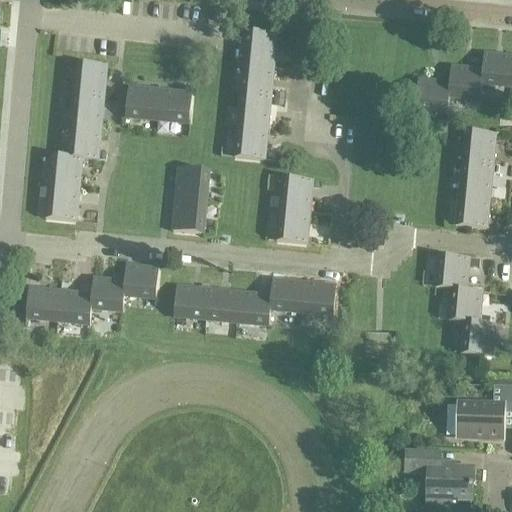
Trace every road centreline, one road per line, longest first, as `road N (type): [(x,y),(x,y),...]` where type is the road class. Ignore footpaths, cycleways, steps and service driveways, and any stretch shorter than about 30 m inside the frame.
road 1 (residential): [(7,241),(337,264)]
road 2 (residential): [(303,0),(293,103),(301,143),(345,161),(337,264)]
road 3 (residential): [(27,21),(7,241)]
road 4 (residential): [(220,40),(27,21)]
road 5 (residential): [(337,264),(364,267),(409,241),(511,251)]
road 6 (residential): [(511,17),(351,2)]
